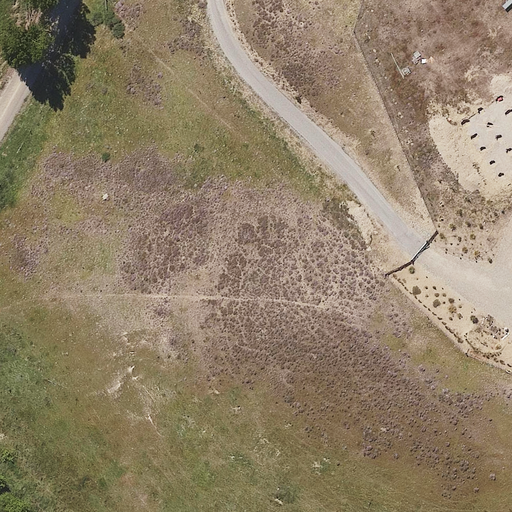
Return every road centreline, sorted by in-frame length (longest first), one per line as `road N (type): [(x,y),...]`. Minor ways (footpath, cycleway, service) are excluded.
road 1 (track): [(207,0),(212,43),(354,204),(511,335)]
road 2 (track): [(64,0),(0,140)]
